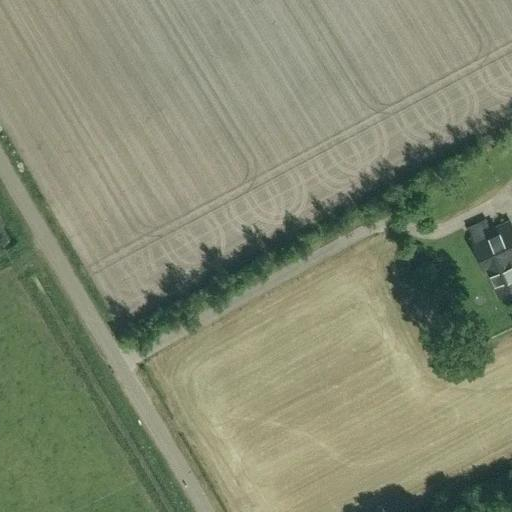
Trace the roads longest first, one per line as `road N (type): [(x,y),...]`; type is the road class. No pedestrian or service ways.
road 1 (unknown): [(114,359),(356,235),(438,225),(511,195)]
road 2 (unclassified): [(205,511),(0,167)]
